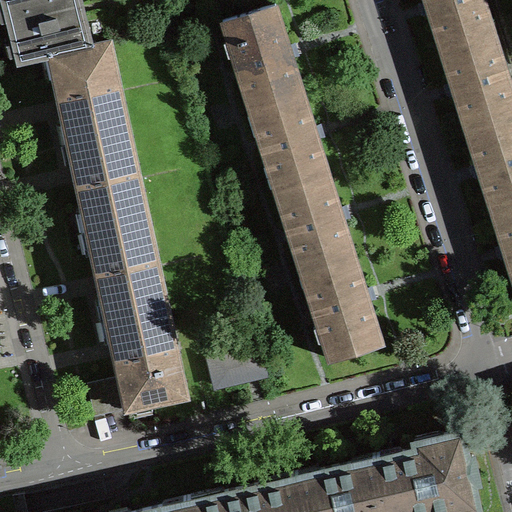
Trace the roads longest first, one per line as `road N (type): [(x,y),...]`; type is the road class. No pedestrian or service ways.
road 1 (residential): [(487,369),(68,469)]
road 2 (residential): [(368,0),(487,369)]
road 3 (residential): [(0,200),(68,469)]
